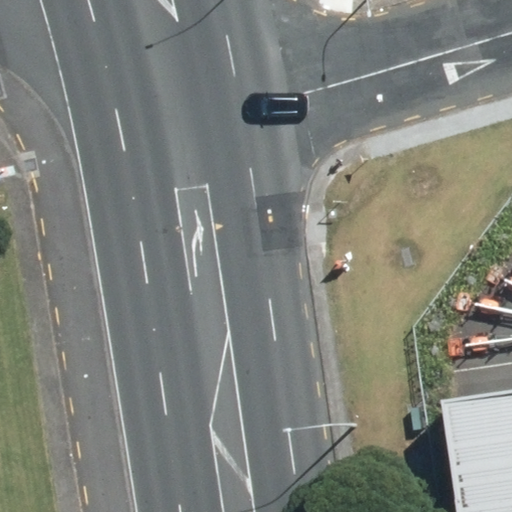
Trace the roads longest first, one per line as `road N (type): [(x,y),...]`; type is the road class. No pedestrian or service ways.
road 1 (primary): [(179,129),(236,511)]
road 2 (unclassified): [(511,31),(179,129)]
road 3 (primary): [(151,0),(179,129)]
